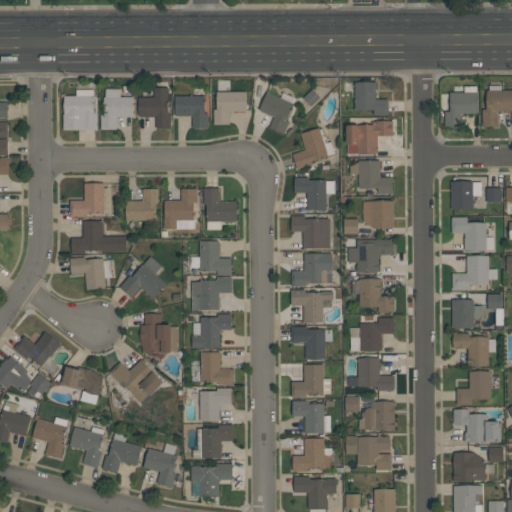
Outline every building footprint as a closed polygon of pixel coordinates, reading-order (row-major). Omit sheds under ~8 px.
[(388,114),(373,114),(373,109),(354,109),(354,81),(375,81),(375,98),(388,98),(388,114)] [(464,92),(464,86),(476,85),(476,91),(477,91),(477,113),(460,113),(460,125),(444,126),(444,111),(449,111),(449,92),(464,92)] [(486,109),(486,90),(488,90),(488,85),(501,85),(501,90),(511,89),(511,111),(497,111),(497,126),(482,126),(482,109),(486,109)] [(138,116),(138,97),(154,97),(154,88),(168,87),(168,113),(170,113),(170,127),(156,127),(156,115),(138,116)] [(133,116),(116,116),(116,129),(101,129),(101,114),(103,114),(103,96),(105,96),(105,88),(120,88),(120,96),(133,96),(133,116)] [(96,129),(63,129),(63,114),(64,114),(63,95),(76,95),(76,89),(93,89),(93,112),(96,112),(96,129)] [(246,111),(229,111),(229,124),(213,124),(213,109),(216,109),(216,91),(246,91),(246,111)] [(294,104),(286,120),(289,121),(283,133),(269,127),(274,116),(258,109),(267,91),(294,104)] [(175,115),(174,95),(204,95),(205,113),(207,113),(208,127),(192,127),(192,115),(175,115)] [(0,116),(8,116),(7,102),(0,102),(0,116)] [(346,125),(372,125),(372,121),(392,121),(392,123),(391,123),(392,132),(393,132),(393,135),(377,135),(377,153),(347,153),(347,144),(346,144),(346,125)] [(7,123),(0,123),(0,154),(8,155),(7,123)] [(292,153),(305,149),(299,133),(319,126),(319,128),(321,127),(324,136),(325,136),(327,142),(330,141),(334,152),(326,155),(327,156),(310,161),(310,163),(297,168),(292,153)] [(0,158),(8,158),(8,174),(0,174),(0,158)] [(379,160),(379,177),(392,177),(392,193),(377,193),(377,188),(358,188),(358,173),(349,173),(349,165),(351,165),(358,162),(358,160),(379,160)] [(306,192),(294,193),(294,176),(308,176),(308,179),(325,179),(325,180),(334,180),(334,193),(326,193),(326,209),(306,210),(306,192)] [(451,209),(450,181),(472,181),(472,182),(481,181),(481,195),(472,195),(472,209),(451,209)] [(104,212),(86,213),(86,215),(70,216),(70,200),(83,200),(83,183),(103,183),(104,212)] [(207,229),(207,221),(206,221),(206,203),(203,203),(203,188),(219,187),(219,201),(236,201),(236,221),(220,221),(221,229),(207,229)] [(500,201),(485,201),(485,187),(500,187),(500,201)] [(125,200),(142,200),(142,188),(158,188),(158,203),(155,203),(156,220),(125,220),(125,200)] [(164,200),(181,200),(181,188),(196,188),(197,202),(194,202),(194,228),(163,228),(163,218),(164,218),(164,200)] [(363,221),(362,201),(392,200),(392,227),(372,227),(363,221)] [(0,213),(8,213),(8,229),(0,229),(0,213)] [(329,247),(303,247),(302,231),(291,231),(291,215),(304,215),(304,218),(329,218),(329,247)] [(486,250),(463,250),(463,237),(464,237),(464,233),(451,233),(451,217),(466,217),(466,222),(486,222),(486,250)] [(357,218),(358,233),(343,233),(343,218),(357,218)] [(126,235),(126,251),(101,251),(101,250),(84,250),(84,253),(71,253),(71,237),(82,237),(82,220),(102,220),(102,235),(126,235)] [(392,238),(392,254),(379,254),(379,255),(378,255),(378,271),(357,271),(357,262),(347,262),(347,247),(356,247),(356,238),(392,238)] [(217,270),(199,270),(199,267),(190,267),(190,256),(199,256),(199,240),(218,240),(219,257),(231,257),(231,274),(217,275),(217,270)] [(291,286),(291,270),(303,270),(303,253),(331,252),(331,269),(338,269),(339,282),(331,282),(306,283),(306,286),(291,286)] [(165,283),(152,297),(140,286),(131,297),(119,286),(129,274),(131,276),(150,255),(161,265),(154,273),(165,283)] [(452,290),(451,273),(466,273),(466,255),(488,255),(488,268),(497,268),(497,279),(488,279),(488,284),(469,284),(469,290),(452,290)] [(112,277),(104,277),(105,287),(86,289),(84,272),(71,273),(69,258),(85,256),(85,259),(103,257),(103,260),(110,259),(112,277)] [(218,309),(191,309),(191,281),(199,281),(199,280),(217,279),(217,276),(231,276),(231,292),(218,292),(218,309)] [(379,278),(379,297),(393,297),(394,311),(393,311),(393,312),(390,312),(390,311),(378,311),(378,306),(359,306),(359,293),(351,293),(351,280),(359,280),(359,278),(379,278)] [(303,322),(303,305),(290,305),(290,289),(305,289),(305,292),(320,292),(320,291),(332,290),(332,299),(322,299),(322,322),(303,322)] [(501,309),(487,309),(487,294),(501,294),(501,309)] [(451,327),(451,299),(473,299),(473,305),(481,305),(481,317),(473,317),(473,327),(451,327)] [(161,313),(161,324),(171,324),(171,326),(178,326),(178,351),(171,351),(171,352),(142,352),(142,345),(140,343),(140,325),(144,325),(144,313),(161,313)] [(219,346),(201,346),(201,347),(191,348),(191,317),(217,316),(217,313),(230,313),(231,329),(219,329),(219,346)] [(393,333),(381,333),(381,350),(350,351),(349,327),(359,327),(359,323),(377,323),(377,317),(393,317),(393,333)] [(305,358),(305,342),(291,342),(291,326),(307,326),(307,329),(324,329),(324,358),(305,358)] [(28,356),(26,358),(13,348),(23,335),(34,344),(45,331),(60,344),(42,367),(28,356)] [(495,351),(488,351),(488,365),(468,365),(468,363),(467,363),(467,356),(467,348),(466,348),(456,348),(452,348),(452,332),(456,331),(456,333),(469,332),(469,337),(488,336),(488,339),(495,339),(495,351)] [(218,381),(200,381),(200,351),(220,351),(220,368),(232,368),(232,384),(218,384),(218,381)] [(31,380),(21,393),(10,383),(6,388),(0,383),(0,365),(5,359),(7,360),(10,355),(22,365),(26,369),(24,370),(31,380)] [(393,390),(377,390),(377,386),(347,386),(347,376),(357,376),(357,358),(379,358),(379,375),(393,375),(393,390)] [(162,381),(140,402),(121,381),(119,383),(109,372),(120,361),(128,371),(141,359),(162,381)] [(323,393),(306,393),(306,397),(290,397),(290,381),(303,381),(303,364),(323,364),(323,378),(330,378),(330,393),(323,393)] [(79,400),(82,390),(84,390),(85,388),(77,386),(77,387),(61,383),(66,366),(78,369),(78,367),(95,371),(95,372),(98,373),(98,374),(103,375),(98,395),(97,394),(95,404),(79,400)] [(490,371),(490,398),(471,399),(471,404),(456,404),(456,388),(469,388),(468,371),(490,371)] [(41,394),(40,393),(37,398),(33,395),(32,396),(27,391),(32,385),(30,384),(38,373),(50,383),(41,394)] [(199,420),(199,390),(216,390),(216,387),(231,387),(231,404),(219,404),(219,420),(199,420)] [(344,396),(359,396),(359,411),(344,411),(344,396)] [(30,416),(25,435),(9,431),(6,442),(0,440),(0,418),(5,400),(17,404),(15,412),(30,416)] [(323,403),(323,433),(304,433),(304,416),(292,416),(292,400),(306,400),(306,401),(308,401),(308,403),(323,403)] [(364,408),(373,408),(373,401),(394,401),(394,429),(364,429),(364,428),(358,428),(358,418),(364,418),(364,408)] [(487,421),(499,421),(499,427),(501,427),(501,442),(464,442),(464,434),(464,432),(466,432),(466,424),(453,424),(453,409),(461,409),(461,407),(465,407),(465,409),(468,409),(468,414),(487,414),(487,421)] [(60,458),(45,453),(48,442),(32,437),(37,418),(53,422),(68,419),(61,442),(64,443),(60,458)] [(220,457),(192,457),(192,449),(197,449),(197,428),(218,428),(218,424),(233,424),(233,440),(220,440),(220,457)] [(82,463),(86,450),(69,445),(74,426),(90,431),(92,426),(103,429),(102,434),(103,434),(98,451),(101,452),(97,467),(82,463)] [(141,446),(136,465),(120,460),(117,472),(101,468),(105,454),(108,455),(114,432),(126,436),(124,441),(141,446)] [(391,470),(375,470),(375,464),(356,464),(356,454),(345,454),(345,435),(357,435),(357,436),(377,436),(390,436),(390,450),(378,450),(378,453),(391,453),(391,470)] [(333,447),(333,468),(307,468),(307,471),(292,471),(292,455),(304,455),(304,438),(324,438),(324,448),(333,447)] [(176,445),(173,454),(177,455),(172,472),(175,473),(171,487),(156,483),(159,471),(142,467),(148,447),(163,451),(165,442),(176,445)] [(488,447),(502,447),(502,461),(488,462),(488,447)] [(485,480),(453,480),(453,452),(474,452),(485,460),(485,463),(494,463),(494,473),(485,473),(485,480)] [(191,465),(200,465),(200,466),(216,466),(216,464),(231,464),(231,479),(218,479),(218,496),(198,496),(198,482),(191,482),(191,465)] [(336,478),(336,493),(326,493),(326,498),(327,498),(327,508),(307,508),(307,492),(294,492),(293,476),(309,476),(309,479),(325,479),(325,478),(336,478)] [(453,511),(453,485),(481,485),(482,504),(481,504),(481,511),(453,511)] [(395,488),(395,511),(373,511),(373,489),(395,488)] [(345,508),(345,493),(359,493),(359,508),(345,508)] [(503,500),(503,511),(488,511),(488,500),(503,500)]
